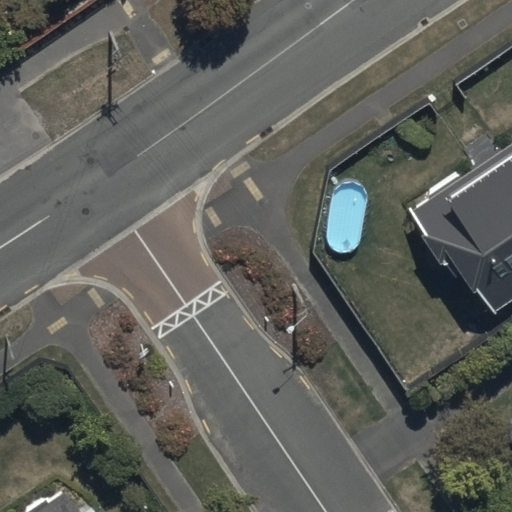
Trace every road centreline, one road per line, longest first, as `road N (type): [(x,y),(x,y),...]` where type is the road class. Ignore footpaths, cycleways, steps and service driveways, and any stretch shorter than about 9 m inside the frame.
road 1 (residential): [(104,184),(324,511)]
road 2 (residential): [(104,184),(362,0)]
road 3 (residential): [(0,253),(104,184)]
